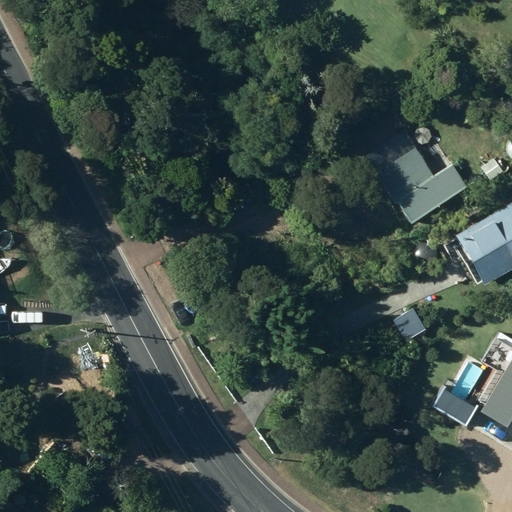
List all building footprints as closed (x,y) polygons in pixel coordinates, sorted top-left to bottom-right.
[(384,162),(390,161),(393,155),(391,149),(385,146),(379,148),(376,154),(378,160),(384,162)] [(379,175),(414,225),(471,187),(454,163),(436,175),(419,148),(379,175)] [(511,271),(511,204),(459,236),(489,285),(511,271)] [(424,335),(409,312),(390,324),(405,347),(424,335)] [(511,364),(479,426),(511,443),(511,364)] [(65,367),(45,375),(61,417),(81,409),(65,367)]
